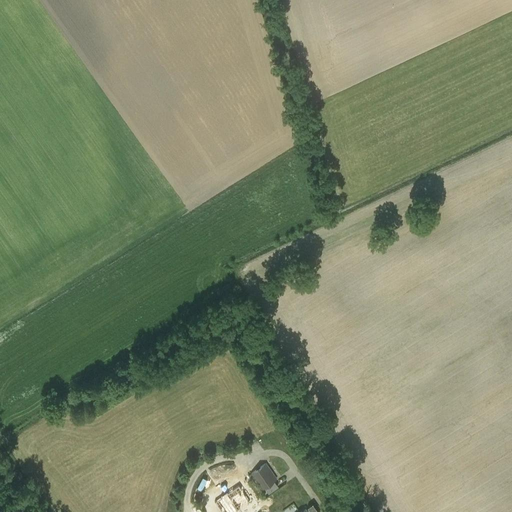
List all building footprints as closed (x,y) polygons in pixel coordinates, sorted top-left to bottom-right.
[(214,382),(239,375),(236,363),(210,370),(214,382)] [(179,441),(201,430),(176,381),(154,392),(179,441)] [(204,406),(209,390),(192,385),(187,401),(204,406)] [(265,464),(251,474),(262,489),(264,488),(268,493),(278,486),(274,481),(276,479),(265,464)] [(236,489),(246,481),(239,471),(228,478),(229,480),(210,494),(222,511),(231,511),(246,502),(240,494),(239,494),(236,489)]
